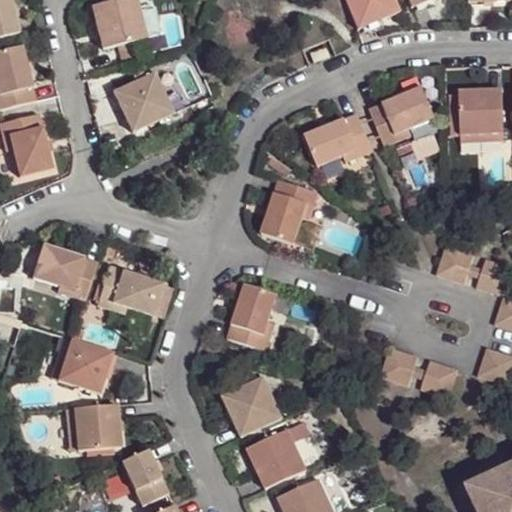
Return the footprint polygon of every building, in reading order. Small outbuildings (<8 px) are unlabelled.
[(0,0),(0,40),(19,36),(10,0),(0,0)] [(131,45),(146,41),(136,0),(120,0),(94,6),(104,51),(117,48),(131,45)] [(344,0),(357,31),(399,14),(393,0),(344,0)] [(407,0),(411,10),(435,0),(407,0)] [(131,45),(117,48),(120,66),(135,62),(131,45)] [(0,112),(36,104),(22,49),(0,53),(0,112)] [(324,49),(309,55),(313,64),(328,58),(324,49)] [(113,92),(133,133),(174,115),(155,74),(113,92)] [(370,113),(385,150),(413,139),(409,130),(434,122),(422,91),(370,113)] [(461,138),(460,144),(503,142),(501,93),(460,94),(459,98),(461,138)] [(461,138),(459,98),(449,98),(450,138),(461,138)] [(13,154),(18,180),(52,172),(38,116),(0,125),(0,131),(5,155),(13,154)] [(372,154),(357,116),(303,138),(315,168),(341,158),(344,166),(372,154)] [(263,238),(296,248),(304,222),(313,223),(321,195),(282,182),(263,238)] [(54,296),(84,305),(97,265),(40,248),(30,279),(57,287),(54,296)] [(458,253),(445,249),(436,277),(450,282),(458,253)] [(450,282),(464,287),(472,258),(458,253),(450,282)] [(498,266),(485,262),(478,283),(476,291),(489,295),(498,266)] [(489,295),(503,299),(511,271),(498,266),(489,295)] [(111,269),(98,309),(126,318),(129,310),(154,318),(165,288),(111,269)] [(478,283),(481,273),(469,269),(466,279),(478,283)] [(247,288),(229,343),(268,356),(277,327),(271,325),(280,298),(247,288)] [(511,317),(511,302),(503,299),(499,313),(511,317)] [(511,332),(511,317),(499,313),(494,326),(511,332)] [(98,396),(112,355),(72,342),(63,339),(50,380),(98,396)] [(404,355),(390,350),(381,378),(395,383),(404,355)] [(511,373),(511,371),(511,359),(511,360),(487,351),(483,364),(511,373)] [(395,383),(409,387),(417,359),(404,355),(395,383)] [(444,368),(429,363),(423,384),(421,391),(435,396),(444,368)] [(483,364),(478,379),(506,388),(511,373),(483,364)] [(435,396),(448,400),(458,372),(444,368),(435,396)] [(426,374),(414,370),(411,380),(423,384),(426,374)] [(241,439),(283,420),(264,379),(222,398),(241,439)] [(65,412),(68,455),(117,451),(114,408),(65,412)] [(266,492),(307,473),(288,433),(247,451),(266,492)] [(141,508),(167,497),(147,452),(120,464),(141,508)] [(511,511),(511,468),(466,491),(476,511),(511,511)] [(282,511),(333,511),(319,480),(277,500),(282,511)]
